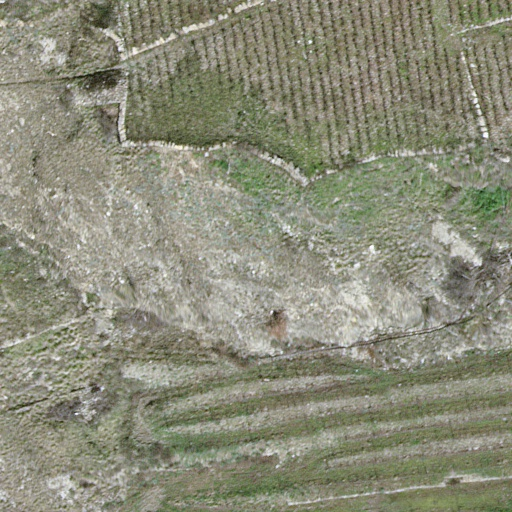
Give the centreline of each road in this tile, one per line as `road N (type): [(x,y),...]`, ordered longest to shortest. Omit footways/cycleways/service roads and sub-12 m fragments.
road 1 (track): [(333,511),(511,492)]
road 2 (track): [(115,511),(125,503),(240,482),(271,511)]
